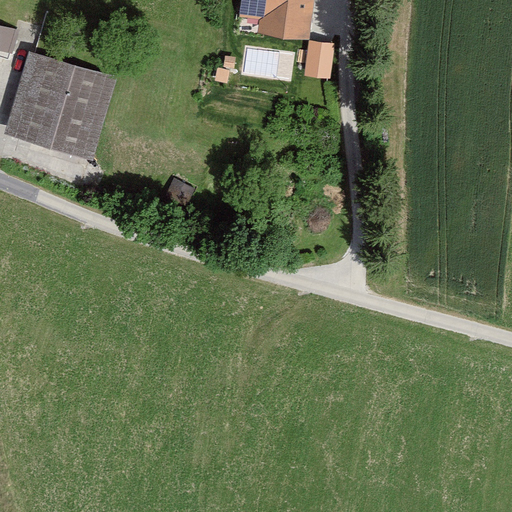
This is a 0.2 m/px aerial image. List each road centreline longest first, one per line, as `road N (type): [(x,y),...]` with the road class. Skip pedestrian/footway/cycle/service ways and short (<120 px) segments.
road 1 (residential): [(0,179),(141,236),(340,290)]
road 2 (residential): [(340,290),(361,243),(345,71),(354,0)]
road 3 (residential): [(340,290),(511,336)]
